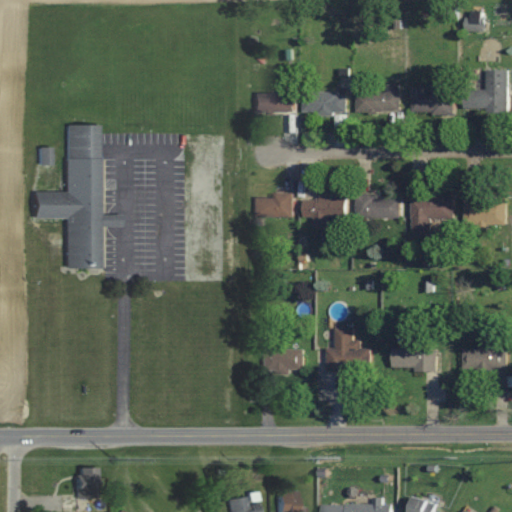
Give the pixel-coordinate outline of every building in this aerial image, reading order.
[(484,29),(484,18),(468,18),(468,29),(484,29)] [(509,69),(488,69),(488,88),(465,88),(465,110),(509,110),(509,69)] [(387,92),(357,92),(357,112),(401,112),(401,84),(387,84),(387,92)] [(448,92),(448,85),(412,84),(412,114),(455,114),(455,92),(448,92)] [(304,91),(303,112),(348,113),(349,92),(304,91)] [(253,92),(253,112),(295,112),(295,92),(253,92)] [(99,214),(99,124),(66,123),(65,191),(33,191),(33,217),(64,217),(64,267),(100,267),(100,226),(120,226),(120,214),(99,214)] [(40,164),(50,162),(48,151),(38,153),(40,164)] [(253,216),(294,216),(294,192),(273,192),(273,196),(253,196),(253,216)] [(357,195),(357,216),(402,216),(402,195),(357,195)] [(305,217),(314,217),(314,228),(330,228),(330,217),(348,217),(348,196),(305,196),(305,217)] [(455,196),(413,197),(413,237),(432,236),(432,218),(456,218),(455,196)] [(508,225),(507,196),(466,197),(466,226),(508,225)] [(337,348),(328,348),(328,370),(371,370),(371,349),(363,348),(363,340),(355,339),(355,327),(337,327),(337,348)] [(393,369),(438,369),(438,348),(393,348),(393,369)] [(509,348),(464,348),(464,370),(509,370),(509,348)] [(305,349),(261,349),(261,372),(305,372),(305,349)] [(62,507),(77,507),(77,497),(94,497),(94,467),(77,467),(77,497),(62,497),(62,507)] [(278,491),(277,511),(304,511),(305,507),(297,507),(297,491),(278,491)] [(261,511),(237,492),(223,509),(226,511),(261,511)] [(441,511),(444,505),(417,496),(411,511),(441,511)] [(323,511),(393,511),(393,504),(384,504),(384,498),(375,498),(375,504),(323,504),(323,511)]
